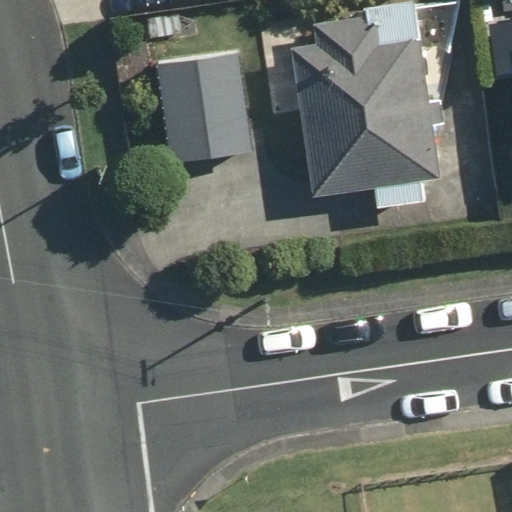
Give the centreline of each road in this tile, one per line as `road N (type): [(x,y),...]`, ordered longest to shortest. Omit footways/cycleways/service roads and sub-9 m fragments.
road 1 (residential): [(25,409),(511,342)]
road 2 (residential): [(25,409),(0,229)]
